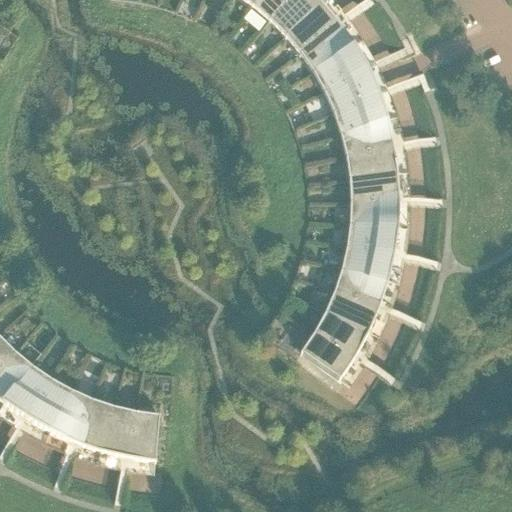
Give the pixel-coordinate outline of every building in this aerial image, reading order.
[(235,0),(241,3),(250,10),(257,0),(235,0)] [(259,17),(268,24),(289,0),(257,0),(250,10),(259,17)] [(276,32),(284,40),(319,8),(311,0),(289,0),(268,24),(276,32)] [(319,8),(284,40),(291,49),(298,58),(337,29),(328,18),(319,8)] [(305,67),(311,77),(352,51),(345,40),(337,29),(298,58),(305,67)] [(359,63),(352,51),(311,77),(317,86),(323,96),(365,75),(359,63)] [(327,107),(332,117),(376,99),(371,87),(365,75),(323,96),(327,107)] [(381,112),(376,99),(332,117),(336,128),(339,139),(385,125),(381,112)] [(342,150),(345,161),(392,152),(389,138),(385,125),(339,139),(342,150)] [(394,165),(392,152),(345,161),(347,172),(348,183),(396,178),(394,165)] [(349,195),(349,206),(397,206),(397,192),(396,178),(348,183),(349,195)] [(397,219),(397,206),(349,206),(349,218),(348,229),(396,233),(397,219)] [(347,240),(345,251),(393,260),(395,246),(396,233),(348,229),(347,240)] [(390,273),(393,260),(345,251),(343,262),(340,273),(387,286),(390,273)] [(337,285),(333,295),(378,312),(383,299),(387,286),(340,273),(337,285)] [(373,325),(378,312),(333,295),(329,306),(324,316),(368,337),(373,325)] [(319,326),(314,336),(355,361),(361,349),(368,337),(324,316),(319,326)] [(339,385),(339,384),(347,373),(355,361),(314,336),(307,346),(300,356),(339,385)] [(0,371),(14,356),(6,348),(0,342),(0,371)] [(22,364),(14,356),(0,371),(0,407),(3,409),(31,371),(22,364)] [(14,417),(25,425),(50,384),(41,377),(31,371),(3,409),(14,417)] [(60,389),(50,384),(25,425),(37,431),(49,438),(70,395),(60,389)] [(61,444),(74,449),(91,404),(81,400),(70,395),(49,438),(61,444)] [(102,408),(91,404),(74,449),(87,453),(100,457),(113,411),(102,408)] [(113,461),(126,464),(135,416),(124,414),(113,411),(100,457),(113,461)] [(146,418),(135,416),(126,464),(140,466),(154,467),(158,420),(146,418)]
